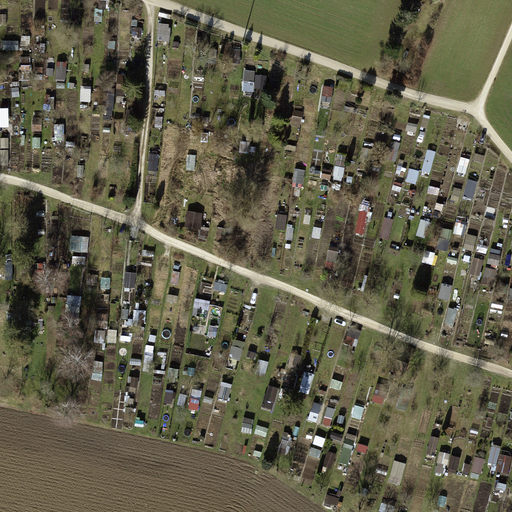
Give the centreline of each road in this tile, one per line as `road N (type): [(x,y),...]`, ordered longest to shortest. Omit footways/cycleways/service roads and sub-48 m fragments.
road 1 (track): [(511,375),(387,331),(136,221),(0,178)]
road 2 (track): [(478,109),(433,101),(148,0)]
road 3 (track): [(151,1),(136,221)]
road 4 (track): [(511,156),(478,109),(511,33)]
